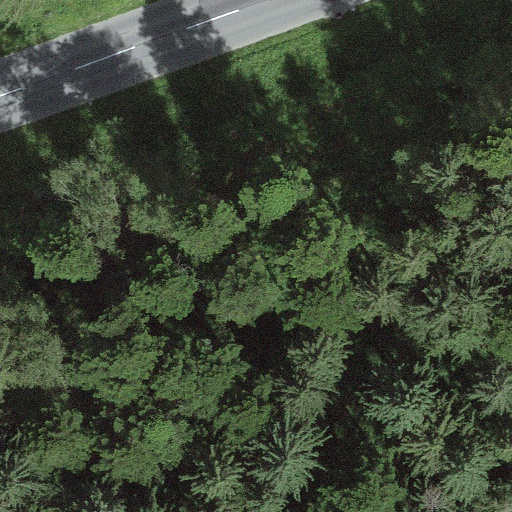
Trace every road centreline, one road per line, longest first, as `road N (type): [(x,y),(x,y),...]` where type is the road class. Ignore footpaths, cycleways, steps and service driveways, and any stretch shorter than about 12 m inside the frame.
road 1 (secondary): [(0,97),(283,0)]
road 2 (track): [(110,511),(0,445)]
